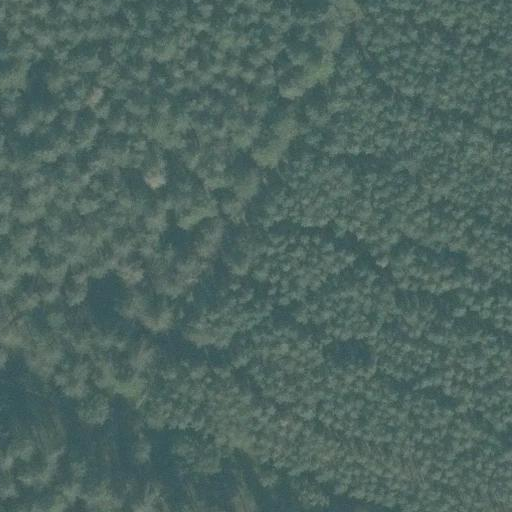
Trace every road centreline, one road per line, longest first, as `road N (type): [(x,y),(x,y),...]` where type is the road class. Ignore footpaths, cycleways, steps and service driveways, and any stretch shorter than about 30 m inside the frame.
road 1 (track): [(120,423),(133,382),(350,0)]
road 2 (track): [(0,376),(120,423)]
